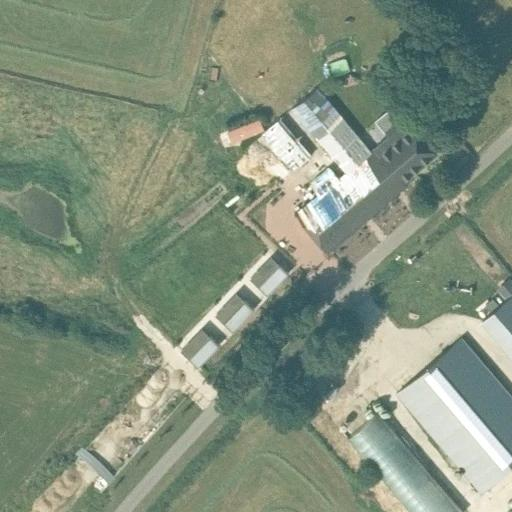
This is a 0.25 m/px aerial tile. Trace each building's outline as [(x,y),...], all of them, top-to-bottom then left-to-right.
[(362,137),(319,85),(294,106),(347,170),(340,176),(330,165),(310,181),(320,193),(296,213),(329,251),(407,184),(404,180),(438,152),(406,114),(386,130),(390,135),(372,149),(362,137)] [(260,115),(227,125),(231,139),(264,129),(260,115)] [(314,155),(282,115),(262,134),(284,159),(279,163),(290,175),(314,155)] [(279,263),(259,285),(268,293),(288,271),(279,263)] [(511,354),(511,294),(482,319),(511,354)] [(245,299),(224,321),(233,329),(254,307),(245,299)] [(210,335),(190,357),(198,365),(219,343),(210,335)] [(511,464),(511,396),(474,353),(461,338),(398,392),(482,490),(511,464)] [(51,361),(72,368),(79,350),(58,342),(51,361)] [(462,511),(378,412),(349,436),(412,511),(462,511)]
